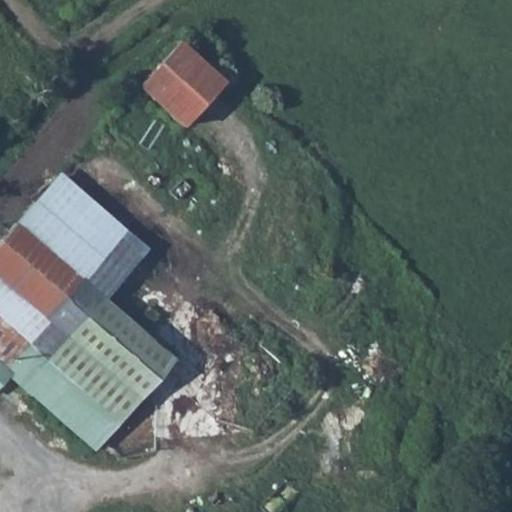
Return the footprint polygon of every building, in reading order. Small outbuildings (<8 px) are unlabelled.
[(171,47),(134,90),(179,132),(218,90),(171,47)] [(25,349),(43,364),(101,306),(143,250),(59,175),(0,241),(0,369),(4,373),(25,349)] [(101,306),(43,364),(112,424),(165,365),(101,306)] [(25,349),(4,373),(8,377),(91,449),(112,424),(43,364),(25,349)] [(4,373),(0,369),(0,386),(8,377),(4,373)]
